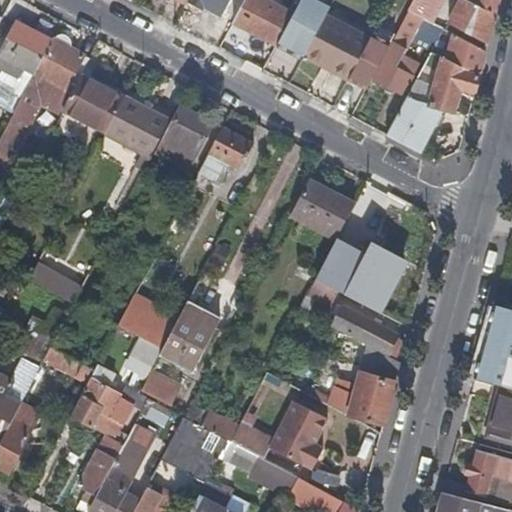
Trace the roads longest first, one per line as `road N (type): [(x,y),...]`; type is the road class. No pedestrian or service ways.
road 1 (residential): [(73,0),(480,215)]
road 2 (residential): [(399,511),(480,215)]
